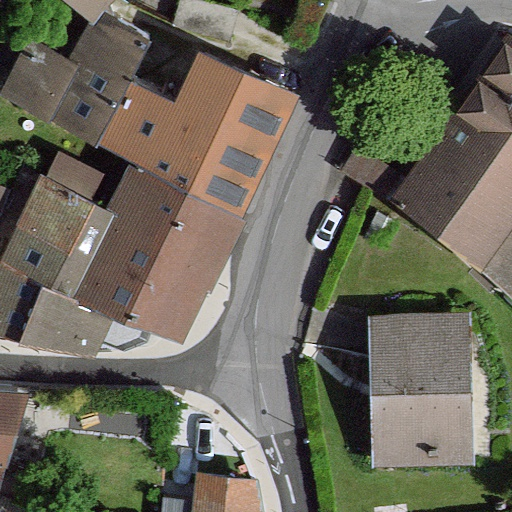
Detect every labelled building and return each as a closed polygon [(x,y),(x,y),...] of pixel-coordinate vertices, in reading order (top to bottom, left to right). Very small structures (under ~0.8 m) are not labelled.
[(69,0),(95,23),(110,5),(112,0),(69,0)] [(230,39),(237,11),(195,0),(183,0),(175,27),(230,39)] [(115,21),(110,5),(95,23),(106,31),(115,21)] [(51,104),(102,130),(150,43),(153,39),(115,21),(106,31),(91,50),(84,46),(68,70),(59,65),(47,57),(32,50),(12,89),(48,108),(51,104)] [(449,240),(510,300),(511,296),(511,233),(504,227),(511,214),(511,41),(417,178),(362,147),(345,173),(449,240)] [(138,164),(233,209),(239,196),(285,96),(208,58),(205,63),(150,43),(102,130),(125,142),(145,152),(138,164)] [(54,46),(47,57),(59,65),(66,53),(54,46)] [(59,155),(48,176),(86,195),(97,174),(59,155)] [(17,178),(40,190),(48,176),(25,164),(17,178)] [(247,217),(233,209),(138,164),(113,209),(95,200),(72,245),(55,281),(98,302),(170,338),(188,299),(198,303),(212,273),(237,221),(244,224),(247,217)] [(72,245),(95,200),(86,195),(48,176),(40,190),(22,223),(72,245)] [(239,196),(233,209),(243,213),(248,200),(239,196)] [(72,245),(22,223),(0,279),(0,331),(23,338),(55,281),(72,245)] [(98,302),(55,281),(23,338),(79,351),(94,315),(98,302)] [(94,315),(79,351),(95,353),(107,322),(94,315)] [(388,325),(387,389),(398,387),(400,454),(467,451),(463,323),(388,325)] [(0,386),(0,460),(1,460),(23,388),(0,386)] [(398,387),(387,389),(389,455),(400,454),(398,387)] [(0,511),(0,500),(2,494),(17,497),(24,467),(1,460),(0,460),(0,511)] [(263,511),(258,481),(202,475),(197,511),(182,509),(181,511),(263,511)]
